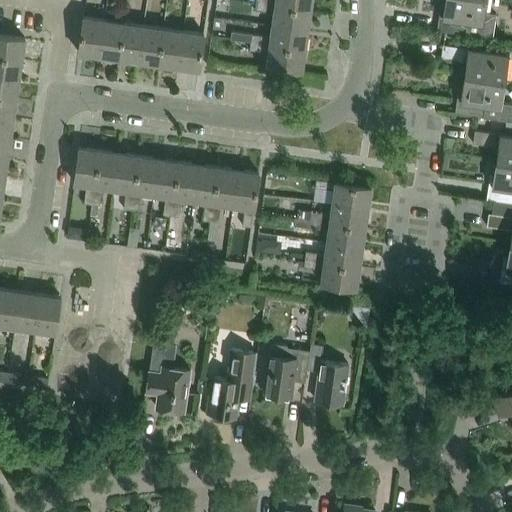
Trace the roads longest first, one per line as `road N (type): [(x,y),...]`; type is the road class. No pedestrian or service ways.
road 1 (residential): [(17,511),(54,492),(418,449),(442,458),(475,511)]
road 2 (residential): [(0,252),(30,257),(53,98),(299,127),(347,110)]
road 3 (residential): [(347,110),(412,119),(426,133),(409,299)]
